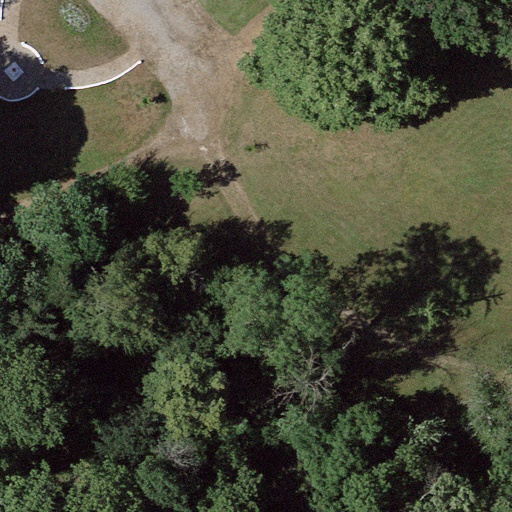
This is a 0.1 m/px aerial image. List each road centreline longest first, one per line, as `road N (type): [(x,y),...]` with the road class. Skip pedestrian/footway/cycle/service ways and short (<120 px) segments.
road 1 (track): [(511,385),(369,336),(301,286),(249,220),(198,123),(218,92)]
road 2 (track): [(198,123),(65,194),(0,215)]
